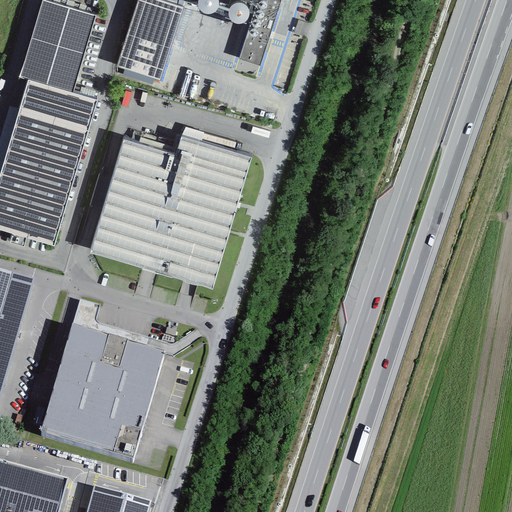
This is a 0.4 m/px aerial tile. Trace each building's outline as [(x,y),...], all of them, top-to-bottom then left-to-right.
[(182,7),(158,0),(136,0),(116,67),(159,80),(182,7)] [(239,53),(262,59),(278,0),(250,0),(253,1),(239,53)] [(96,17),(43,1),(19,77),(28,80),(72,93),(96,17)] [(0,230),(54,247),(97,100),(72,93),(28,80),(0,176),(0,230)] [(91,252),(212,289),(247,177),(252,158),(179,136),(173,155),(125,140),(91,252)] [(0,395),(33,278),(0,269),(0,395)] [(133,458),(164,350),(71,323),(39,432),(133,458)] [(58,511),(68,478),(0,459),(0,511),(58,511)] [(147,511),(151,501),(93,486),(86,511),(147,511)]
